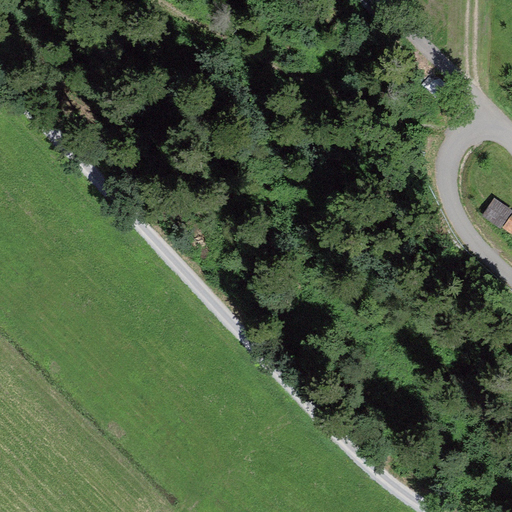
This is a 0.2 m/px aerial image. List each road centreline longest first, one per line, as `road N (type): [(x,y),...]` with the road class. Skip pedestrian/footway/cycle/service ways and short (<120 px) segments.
road 1 (unclassified): [(434,511),(402,493),(0,71)]
road 2 (track): [(196,0),(442,140)]
road 3 (residential): [(372,0),(462,97),(465,118)]
